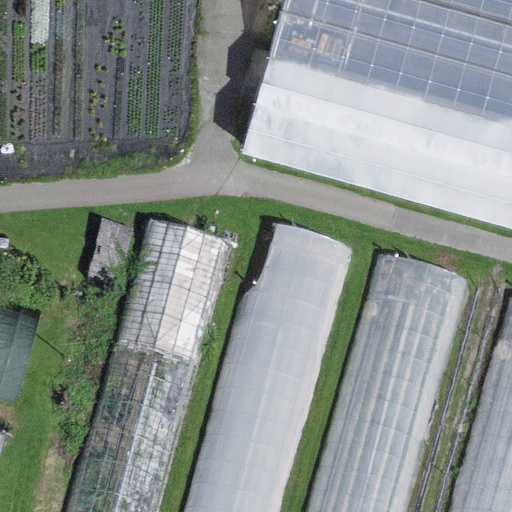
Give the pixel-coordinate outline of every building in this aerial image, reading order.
[(511,0),(286,0),(249,168),(511,227),(511,0)] [(143,218),(75,511),(155,511),(219,235),(143,218)] [(254,221),(189,511),(277,511),(339,240),(254,221)] [(400,511),(455,270),(367,251),(308,511),(400,511)] [(511,511),(511,294),(498,292),(448,511),(511,511)] [(0,298),(0,388),(24,395),(47,312),(0,298)] [(0,464),(25,470),(33,432),(0,424),(0,464)]
